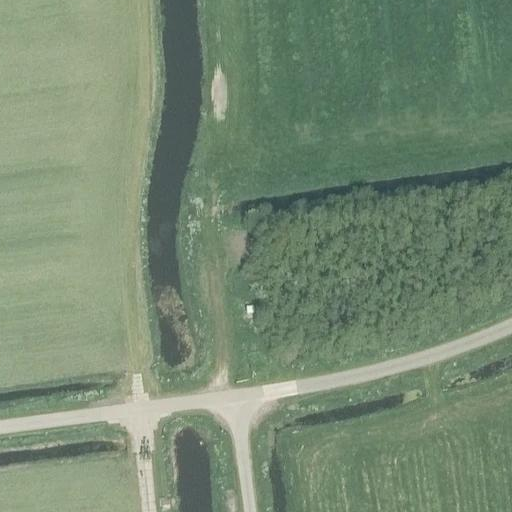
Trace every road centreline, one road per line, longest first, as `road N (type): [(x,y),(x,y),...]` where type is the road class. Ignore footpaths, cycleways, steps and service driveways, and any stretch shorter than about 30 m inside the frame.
road 1 (unclassified): [(234,399),(438,361),(511,331)]
road 2 (unclassified): [(234,399),(0,429)]
